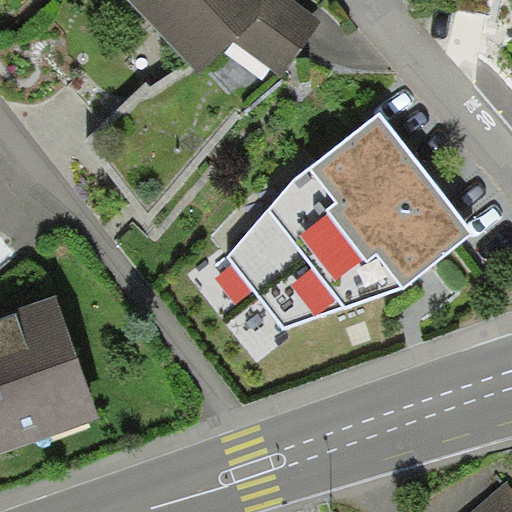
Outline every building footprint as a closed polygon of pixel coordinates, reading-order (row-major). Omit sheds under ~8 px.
[(298,0),(127,0),(189,62),(202,76),(236,44),(283,78),(326,19),(298,0)] [(511,0),(501,0),(478,50),(511,65),(511,0)] [(202,76),(189,62),(154,93),(147,85),(87,144),(148,217),(244,111),(202,76)] [(282,330),(405,295),(472,239),(436,191),(382,119),(314,171),(228,256),(282,330)] [(0,463),(100,427),(56,305),(0,325),(0,463)] [(475,511),(511,511),(511,490),(507,486),(475,511)]
